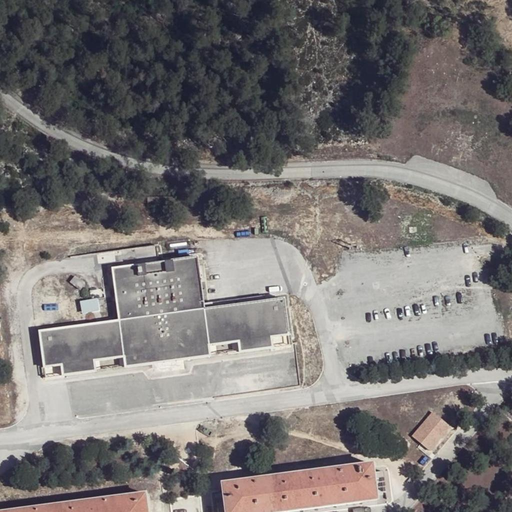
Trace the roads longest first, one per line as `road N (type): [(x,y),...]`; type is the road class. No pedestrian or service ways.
road 1 (unclassified): [(0,91),(83,142),(202,172),(417,170),(491,200),(511,218)]
road 2 (unknown): [(53,435),(22,294),(38,270),(92,260)]
